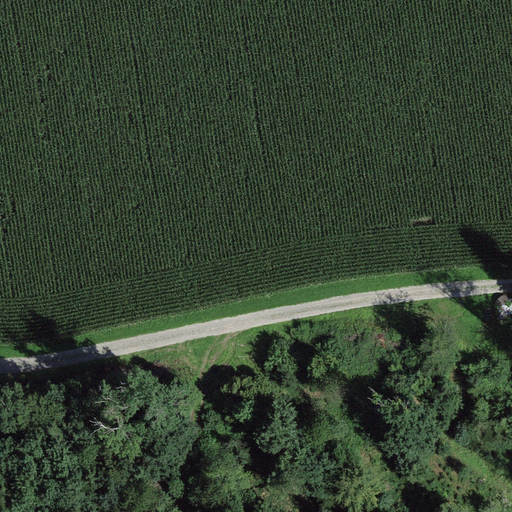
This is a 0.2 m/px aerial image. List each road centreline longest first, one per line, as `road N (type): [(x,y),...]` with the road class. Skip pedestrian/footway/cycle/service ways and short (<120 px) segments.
road 1 (track): [(208,302),(430,433),(511,504)]
road 2 (track): [(511,266),(208,302)]
road 3 (track): [(208,302),(28,342),(0,337)]
road 4 (track): [(179,511),(208,302)]
